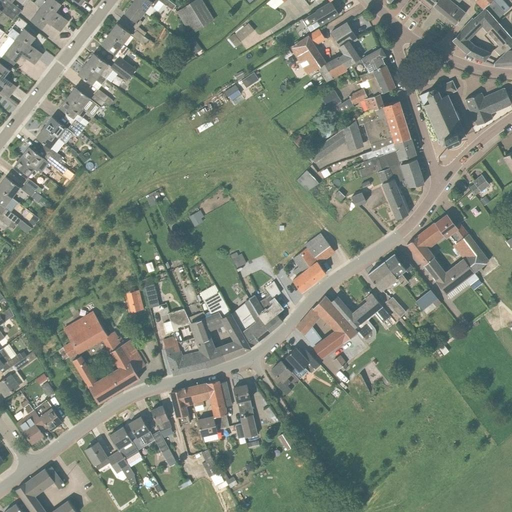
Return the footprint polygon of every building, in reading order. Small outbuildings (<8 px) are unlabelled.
[(40,7),(64,26),(68,21),(56,11),(61,4),(56,0),(45,0),(44,0),(36,0),(34,3),(40,7)] [(134,0),(132,3),(145,12),(150,6),(153,8),(158,0),(172,11),(176,6),(168,0),(153,0),(152,2),(150,0),(134,0)] [(191,32),(216,19),(205,0),(191,0),(177,8),(191,32)] [(437,0),(433,6),(455,24),(466,12),(457,5),(450,0),(437,0)] [(320,25),(339,14),(339,13),(331,1),(316,10),(317,11),(303,19),(307,27),(317,20),(320,25)] [(136,30),(144,36),(146,33),(138,27),(141,22),(139,20),(145,12),(132,3),(124,13),(136,22),(132,28),(136,31),(136,30)] [(60,32),(64,26),(40,7),(30,20),(42,29),(47,22),(60,32)] [(479,48),(474,46),(474,45),(468,40),(482,26),(486,31),(496,22),(485,9),(474,19),(473,18),(452,40),(467,54),(473,56),(479,48)] [(344,54),(338,57),(345,68),(360,58),(348,41),(356,36),(347,22),(330,33),(344,54)] [(486,31),(499,45),(495,49),(500,55),(504,51),(511,45),(510,43),(511,40),(511,39),(496,22),(486,31)] [(117,23),(109,33),(122,44),(130,33),(117,23)] [(236,47),(255,30),(249,23),(235,35),(234,33),(228,38),(236,47)] [(24,28),(14,40),(38,59),(43,54),(30,44),(35,37),(24,28)] [(144,36),(136,30),(136,31),(132,36),(145,46),(149,40),(144,36)] [(346,70),(345,68),(338,57),(326,65),(313,44),(323,38),(318,30),(308,36),(291,47),(307,73),(318,67),(327,81),(346,70)] [(122,44),(109,33),(101,44),(114,54),(118,58),(115,62),(132,75),(136,69),(122,59),(129,50),(122,44)] [(193,55),(201,48),(192,37),(186,41),(191,48),(189,49),(193,55)] [(4,53),(5,54),(2,58),(12,66),(15,61),(16,62),(22,55),(34,65),(38,59),(14,40),(4,53)] [(381,48),(364,57),(362,58),(369,71),(385,64),(382,57),(385,55),(381,48)] [(479,48),(473,56),(484,61),(491,53),(479,48)] [(511,50),(504,51),(500,55),(501,56),(494,62),(494,65),(511,64),(511,50)] [(94,53),(86,63),(99,74),(108,63),(94,53)] [(9,69),(12,66),(2,58),(0,59),(0,82),(13,92),(17,87),(4,77),(10,70),(9,69)] [(132,75),(115,62),(110,67),(127,81),(132,75)] [(106,79),(99,74),(86,63),(78,74),(91,85),(95,80),(102,85),(106,79)] [(395,86),(385,64),(369,71),(369,72),(360,76),(363,83),(367,81),(370,87),(364,90),(368,98),(379,93),(379,94),(395,86)] [(243,79),(248,86),(260,78),(255,71),(243,79)] [(438,138),(438,139),(439,139),(442,146),(447,144),(449,143),(461,138),(466,135),(463,128),(463,127),(462,127),(459,120),(460,120),(460,119),(457,111),(456,111),(455,111),(452,104),(452,103),(452,102),(451,103),(448,95),(449,95),(448,94),(456,90),(452,80),(434,89),(434,88),(433,88),(433,89),(429,90),(428,91),(429,91),(419,95),(424,105),(423,105),(424,106),(427,113),(427,114),(428,114),(431,121),(430,122),(431,123),(431,122),(435,130),(434,130),(434,131),(435,131),(438,138)] [(0,82),(0,90),(8,97),(13,92),(0,82)] [(226,89),(230,98),(242,93),(237,84),(226,89)] [(91,99),(89,98),(89,97),(76,87),(67,97),(81,108),(87,112),(93,117),(94,117),(90,114),(97,105),(100,108),(101,107),(91,99)] [(335,88),(323,95),(330,107),(342,100),(335,88)] [(383,106),(379,94),(379,93),(368,98),(364,90),(363,88),(349,96),(350,98),(336,106),(341,114),(354,107),(353,105),(363,99),(368,112),(383,106)] [(490,113),(510,105),(511,104),(509,99),(511,97),(511,94),(511,91),(507,93),(505,88),(483,97),(481,92),(465,99),(477,125),(492,118),(490,113)] [(98,89),(94,94),(104,102),(110,106),(113,102),(110,99),(111,99),(98,89)] [(104,102),(94,94),(91,99),(101,107),(104,102)] [(75,119),(71,124),(81,132),(85,127),(80,122),(83,118),(82,118),(87,112),(81,108),(67,97),(59,107),(73,118),(75,119)] [(383,106),(368,112),(342,129),(342,130),(338,133),(308,155),(314,163),(346,141),(349,150),(363,146),(357,126),(364,124),(372,151),(395,142),(410,137),(399,100),(383,106)] [(68,129),(66,128),(52,117),(44,127),(58,138),(64,142),(72,133),(68,129)] [(342,122),(334,127),(337,132),(345,127),(342,122)] [(77,137),(81,132),(71,124),(68,129),(72,133),(77,137)] [(51,148),(58,138),(44,127),(36,137),(50,147),(46,152),(63,165),(65,163),(63,160),(64,158),(51,148)] [(293,141),(299,148),(305,143),(299,136),(293,141)] [(411,139),(410,137),(395,142),(372,151),(364,154),(367,160),(398,149),(401,159),(416,154),(415,153),(411,139)] [(29,146),(21,157),(35,167),(34,168),(41,173),(49,163),(63,174),(67,169),(63,165),(46,152),(42,157),(29,146)] [(378,171),(383,183),(394,179),(396,185),(410,186),(423,184),(423,183),(424,183),(421,173),(416,158),(399,165),(397,161),(401,159),(398,149),(367,160),(363,162),(365,168),(359,170),(362,178),(378,171)] [(27,177),(34,168),(35,167),(21,157),(13,167),(27,177)] [(308,168),(298,178),(310,189),(320,180),(308,168)] [(482,175),(474,182),(475,184),(470,187),(475,194),(477,193),(487,186),(489,184),(482,175)] [(20,188),(6,176),(0,184),(0,188),(12,198),(20,188)] [(25,184),(35,192),(39,187),(29,179),(25,184)] [(396,185),(394,179),(383,183),(393,210),(397,219),(408,214),(396,185)] [(35,192),(25,184),(21,189),(31,197),(35,192)] [(0,205),(4,209),(12,198),(0,188),(0,205)] [(344,196),(339,190),(335,195),(340,200),(344,196)] [(38,194),(35,192),(31,197),(38,202),(42,197),(38,194)] [(362,193),(352,197),(355,206),(366,201),(362,193)] [(486,196),(480,200),(484,206),(490,201),(486,196)] [(138,207),(129,211),(133,218),(142,213),(138,207)] [(6,208),(2,213),(16,224),(16,225),(17,226),(21,221),(6,208)] [(189,216),(192,222),(201,218),(203,216),(200,210),(189,216)] [(16,224),(2,213),(0,216),(0,220),(12,230),(16,225),(16,224)] [(33,215),(29,222),(34,225),(39,219),(33,215)] [(465,259),(463,261),(472,275),(474,273),(490,261),(460,223),(456,226),(447,215),(435,223),(424,231),(417,236),(426,248),(433,243),(444,235),(446,237),(450,233),(457,243),(455,245),(465,259)] [(32,229),(23,221),(19,226),(28,233),(32,229)] [(316,280),(326,273),(319,263),(323,260),(322,259),(333,251),(321,234),(305,246),(306,247),(293,258),(299,267),(293,271),(297,276),(292,279),(302,292),(317,280),(316,280)] [(433,256),(426,248),(417,236),(407,244),(422,266),(433,258),(432,257),(433,256)] [(236,268),(246,263),(242,254),(238,255),(237,252),(230,256),(236,268)] [(413,268),(409,263),(403,255),(398,259),(394,254),(385,261),(384,262),(396,278),(397,277),(403,285),(408,281),(401,273),(405,270),(407,273),(413,268)] [(463,261),(445,274),(433,258),(422,266),(444,296),(466,279),(469,284),(478,278),(474,273),(472,275),(463,261)] [(380,290),(396,278),(384,262),(368,273),(380,290)] [(147,297),(150,312),(160,309),(154,283),(152,277),(140,282),(147,297)] [(270,295),(265,299),(276,313),(282,309),(283,308),(274,298),(280,293),(273,281),(265,288),(270,295)] [(250,348),(237,324),(229,309),(216,287),(200,295),(204,301),(212,316),(206,318),(203,319),(207,329),(218,326),(225,323),(235,341),(230,344),(219,347),(225,359),(234,356),(242,353),(250,348)] [(430,289),(415,301),(422,310),(432,302),(436,307),(441,303),(430,289)] [(388,315),(372,293),(365,298),(368,301),(352,313),(368,332),(374,327),(367,319),(374,312),(381,321),(388,315)] [(126,297),(130,312),(142,309),(142,305),(138,306),(135,295),(126,297)] [(372,362),(353,336),(358,333),(331,302),(326,296),(325,295),(312,308),(296,327),(304,333),(321,357),(323,359),(337,349),(352,362),(347,368),(338,379),(347,387),(362,369),(372,362)] [(250,299),(250,300),(270,332),(271,332),(283,321),(276,313),(265,299),(259,302),(255,296),(250,299)] [(337,297),(331,302),(358,333),(361,337),(368,332),(352,313),(337,297)] [(405,312),(392,298),(387,302),(400,317),(405,312)] [(250,313),(237,324),(250,348),(259,341),(270,332),(250,300),(245,303),(250,313)] [(426,314),(436,307),(432,302),(422,310),(426,314)] [(0,324),(13,315),(10,309),(0,315),(0,316),(1,319),(0,319),(0,324)] [(175,336),(163,340),(167,354),(173,374),(206,366),(191,324),(188,317),(185,310),(168,315),(175,336)] [(188,317),(191,324),(206,366),(217,362),(216,359),(218,358),(219,361),(224,359),(225,359),(219,347),(215,348),(207,329),(203,319),(206,318),(203,311),(188,317)] [(103,338),(104,340),(109,337),(94,313),(64,331),(78,352),(103,338)] [(121,388),(129,384),(139,378),(139,377),(136,372),(145,366),(129,340),(122,345),(110,351),(111,352),(120,370),(113,374),(97,384),(81,357),(73,361),(93,394),(98,402),(99,402),(121,388)] [(285,357),(292,364),(295,367),(293,370),(300,378),(308,371),(312,372),(320,364),(309,352),(304,357),(296,347),(293,350),(292,350),(288,349),(288,353),(288,354),(285,357)] [(0,367),(6,363),(9,368),(23,358),(20,354),(20,353),(11,359),(3,348),(0,350),(0,367)] [(2,373),(5,378),(0,381),(0,388),(5,395),(19,385),(12,374),(36,357),(33,352),(27,356),(23,358),(9,368),(2,373)] [(332,361),(339,369),(340,368),(343,371),(347,368),(345,365),(347,363),(340,355),(332,361)] [(277,385),(286,395),(291,390),(287,385),(291,382),(286,377),(292,372),(281,361),(271,369),(282,381),(277,385)] [(231,405),(226,382),(225,381),(219,383),(218,380),(208,383),(199,384),(189,387),(193,402),(194,407),(204,404),(202,397),(211,395),(215,414),(198,418),(202,435),(219,431),(218,428),(230,426),(225,407),(231,405)] [(47,382),(41,386),(43,389),(48,397),(55,392),(47,382)] [(246,384),(233,387),(245,437),(257,434),(252,415),(254,415),(246,384)] [(182,389),(171,391),(178,417),(187,415),(185,404),(193,402),(189,387),(182,389)] [(159,431),(160,431),(171,427),(168,418),(163,405),(151,410),(159,431)] [(56,426),(62,421),(51,407),(40,415),(50,430),(52,429),(56,427),(56,426)] [(34,411),(29,415),(18,423),(24,431),(23,432),(32,443),(43,435),(40,431),(41,430),(36,424),(42,420),(35,410),(34,411)] [(137,438),(142,435),(147,444),(155,439),(163,452),(161,453),(170,467),(176,463),(169,448),(163,437),(160,431),(159,431),(152,435),(149,431),(150,430),(141,416),(128,423),(132,429),(136,436),(137,438)] [(139,451),(133,441),(131,439),(127,432),(123,426),(109,435),(119,450),(125,460),(139,451)] [(136,436),(132,429),(127,432),(131,439),(136,436)] [(286,432),(278,436),(283,444),(290,439),(286,432)] [(116,473),(122,469),(121,468),(113,455),(108,458),(98,442),(86,449),(98,470),(110,463),(116,473)] [(201,453),(205,462),(212,459),(207,449),(201,453)] [(121,468),(128,464),(125,460),(119,450),(112,454),(113,455),(121,468)] [(128,464),(121,468),(122,469),(127,479),(134,474),(128,464)] [(51,511),(46,511),(34,495),(54,481),(59,488),(64,484),(51,466),(46,470),(45,468),(32,477),(32,478),(26,483),(25,482),(16,489),(31,511),(75,511),(68,500),(51,511)] [(216,485),(224,481),(219,472),(211,476),(216,485)] [(225,472),(222,473),(228,485),(230,488),(237,484),(233,476),(228,478),(225,472)] [(164,493),(158,483),(154,486),(160,496),(164,493)] [(22,511),(16,503),(4,511),(22,511)]
